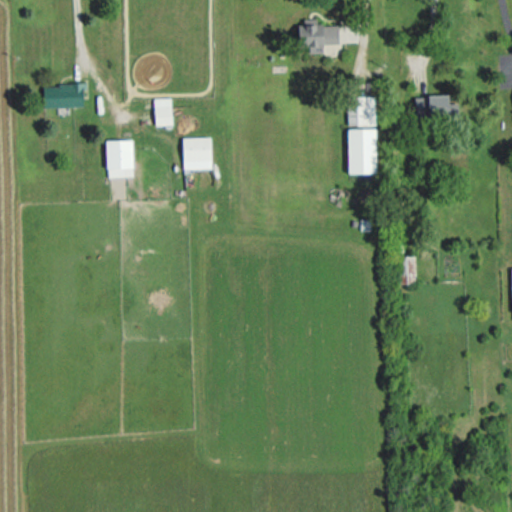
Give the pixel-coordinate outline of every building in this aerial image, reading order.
[(337,24),(316,24),(316,20),(297,20),(297,45),(307,44),(307,52),(322,52),(322,44),(337,43),(337,24)] [(83,106),(83,83),(42,84),(42,107),(83,106)] [(456,102),(447,102),(447,94),(413,95),(414,116),(457,115),(456,102)] [(348,124),(374,124),(374,95),(347,96),(348,124)] [(169,97),(153,98),(154,126),(171,125),(169,97)] [(375,172),(374,128),(346,128),(347,172),(375,172)] [(181,137),(182,168),(210,167),(209,136),(181,137)] [(130,139),(104,140),(106,176),(131,175),(130,139)] [(413,255),(397,256),(398,283),(414,283),(413,255)]
